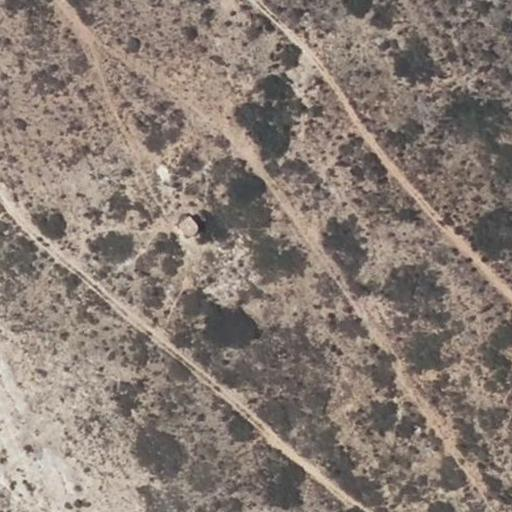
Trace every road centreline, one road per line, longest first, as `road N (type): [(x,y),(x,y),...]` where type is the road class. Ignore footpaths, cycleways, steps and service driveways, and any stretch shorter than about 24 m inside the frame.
road 1 (track): [(57,0),(85,34),(228,124),(511,504)]
road 2 (track): [(0,181),(91,281),(227,382),(369,511)]
road 3 (track): [(511,249),(424,170),(341,57),(272,0)]
